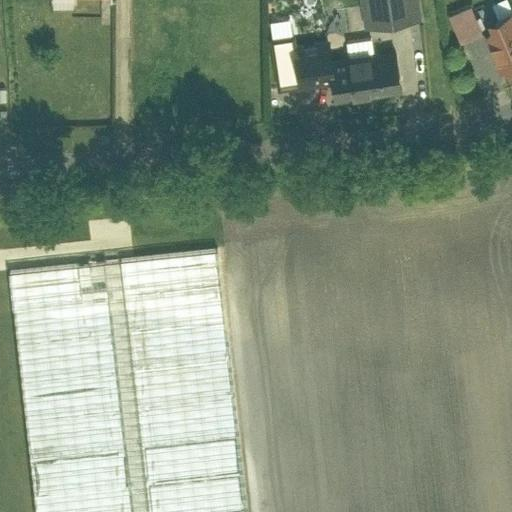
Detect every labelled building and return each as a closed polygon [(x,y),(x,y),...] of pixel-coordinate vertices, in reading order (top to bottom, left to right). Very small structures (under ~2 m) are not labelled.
[(370,0),(374,27),(425,20),(422,0),(370,0)] [(475,5),(453,14),(465,42),(486,33),(475,5)] [(511,7),(484,19),(506,71),(511,68),(511,7)] [(285,16),(265,18),(267,32),(287,30),(285,16)] [(301,34),(276,38),(283,86),(304,83),(305,86),(342,80),(338,59),(336,41),(303,46),(301,34)] [(401,50),(338,59),(342,80),(344,99),(407,90),(401,50)] [(218,245),(10,270),(33,462),(241,437),(218,245)]
